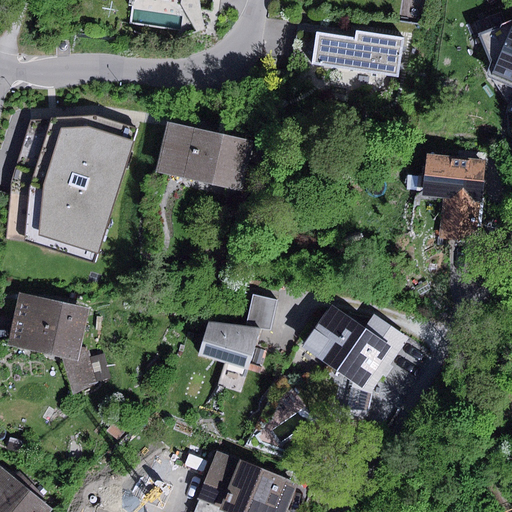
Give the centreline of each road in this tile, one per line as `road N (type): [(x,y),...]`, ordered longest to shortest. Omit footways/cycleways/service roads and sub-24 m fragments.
road 1 (residential): [(511,261),(454,331),(336,511)]
road 2 (residential): [(257,0),(245,43),(204,70),(1,68)]
